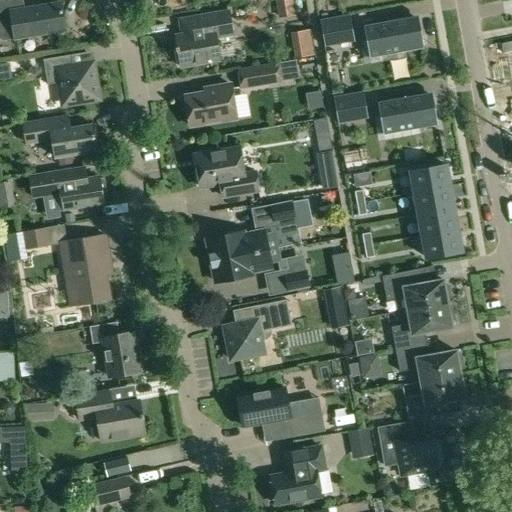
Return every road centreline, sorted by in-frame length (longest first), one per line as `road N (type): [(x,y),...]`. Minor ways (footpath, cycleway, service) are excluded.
road 1 (residential): [(221,511),(209,432),(192,418),(173,310),(152,291),(127,135),(141,114),(132,59),(103,0)]
road 2 (residential): [(511,256),(465,0)]
